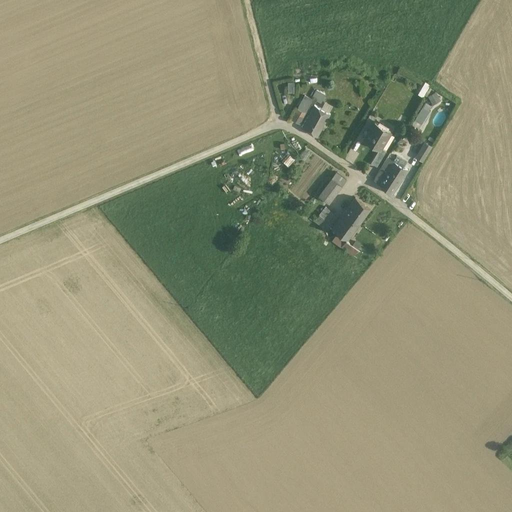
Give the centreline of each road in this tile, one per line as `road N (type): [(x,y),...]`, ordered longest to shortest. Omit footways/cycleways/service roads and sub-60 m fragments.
road 1 (unclassified): [(511,297),(320,145),(277,123),(0,239)]
road 2 (track): [(246,0),(277,123)]
